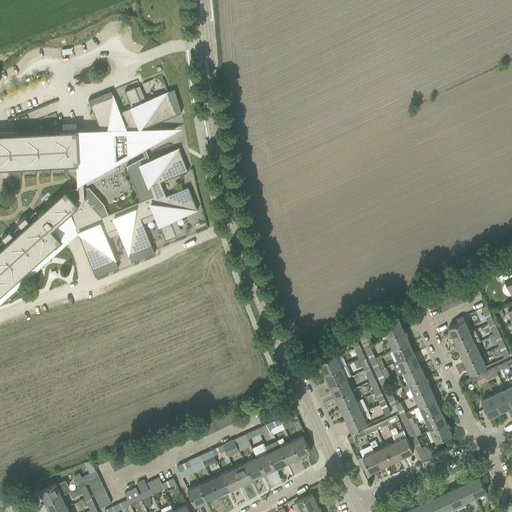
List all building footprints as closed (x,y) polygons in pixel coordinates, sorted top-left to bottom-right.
[(0,167),(77,163),(79,188),(70,188),(67,191),(65,189),(30,221),(25,216),(17,223),(22,228),(14,235),(9,230),(1,237),(6,243),(0,247),(0,299),(2,302),(10,294),(5,289),(13,282),(18,287),(26,280),(21,275),(29,268),(33,273),(41,266),(37,261),(75,226),(92,270),(95,277),(118,267),(116,260),(104,233),(118,227),(129,255),(132,262),(155,253),(152,246),(141,218),(154,213),(165,240),(176,236),(176,235),(170,220),(175,218),(198,209),(197,209),(194,200),(188,186),(166,195),(161,181),(188,171),(182,157),(179,148),(150,159),(145,148),(152,144),(147,131),(142,131),(141,129),(177,114),(181,113),(177,99),(174,89),(168,91),(141,102),(135,87),(135,86),(124,91),(131,107),(120,112),(113,95),(111,90),(88,100),(90,104),(100,130),(98,130),(85,135),(83,130),(77,130),(77,129),(0,133),(0,167)] [(511,275),(508,268),(497,273),(500,280),(504,278),(506,282),(504,283),(503,285),(502,287),(502,289),(503,292),(505,293),(507,294),(510,294),(511,294),(511,295),(511,275)] [(482,272),(475,276),(476,277),(479,285),(487,282),(483,274),(482,272)] [(475,296),(481,294),(476,283),(470,286),(475,296)] [(465,288),(470,299),(475,296),(470,286),(465,288)] [(459,290),(465,301),(470,299),(465,288),(459,290)] [(454,293),(459,304),(465,301),(459,290),(454,293)] [(448,295),(454,306),(459,304),(454,293),(448,295)] [(443,298),(448,309),(454,306),(448,295),(443,298)] [(442,311),(448,309),(443,298),(437,300),(442,311)] [(481,307),(487,320),(489,323),(494,321),(488,309),(486,305),(481,307)] [(504,316),(502,310),(498,312),(498,310),(494,312),(497,319),(504,316)] [(392,321),(389,313),(373,321),(377,328),(381,326),(387,337),(403,330),(398,318),(392,321)] [(469,332),(464,320),(448,327),(453,339),(469,332)] [(499,332),(494,321),(489,323),(494,334),(499,332)] [(364,334),(360,327),(355,329),(364,348),(369,345),(372,344),(369,336),(366,338),(364,334)] [(459,351),(475,343),(480,341),(475,329),(469,332),(453,339),(459,351)] [(387,337),(387,338),(392,349),(409,342),(403,330),(387,337)] [(500,346),(505,344),(499,332),(494,334),(500,346)] [(409,342),(392,349),(397,361),(414,353),(409,342)] [(480,355),(475,343),(459,351),(464,362),(480,355)] [(358,358),(363,356),(358,344),(353,346),(358,358)] [(510,355),(505,344),(500,346),(505,358),(510,355)] [(374,357),(369,345),(364,348),(370,359),(374,357)] [(414,353),(397,361),(393,363),(398,374),(403,372),(403,373),(419,365),(414,353)] [(324,374),(340,366),(335,355),(319,362),(324,374)] [(485,367),(480,355),(464,362),(469,374),(485,367)] [(363,370),(369,367),(363,356),(358,358),(363,370)] [(375,371),(380,369),(374,357),(370,359),(375,371)] [(505,362),(494,367),(496,371),(507,366),(505,362)] [(351,375),(346,364),(340,366),(324,374),(329,385),(346,378),(351,375)] [(408,384),(424,376),(419,365),(403,373),(408,384)] [(369,381),(374,379),(369,367),(363,370),(369,381)] [(494,367),(482,372),(484,377),(496,371),(494,367)] [(381,383),(385,381),(380,369),(375,371),(381,383)] [(482,372),(471,377),(473,382),(484,377),(482,372)] [(413,395),(430,387),(424,376),(408,384),(404,386),(406,391),(410,389),(413,395)] [(351,389),(346,378),(329,385),(335,397),(351,389)] [(374,392),(379,390),(374,379),(369,381),(374,392)] [(381,383),(386,394),(390,392),(385,381),(381,383)] [(418,406),(435,399),(430,387),(413,395),(418,406)] [(351,389),(335,397),(340,408),(356,401),(351,389)] [(504,389),(493,394),(500,411),(511,406),(504,389)] [(379,404),(384,401),(379,390),(374,392),(379,404)] [(391,405),(394,403),(395,403),(390,392),(386,394),(391,405)] [(500,411),(493,394),(481,400),(488,416),(500,411)] [(418,406),(414,409),(419,421),(424,418),(440,411),(440,410),(435,399),(418,406)] [(340,408),(345,420),(361,412),(356,401),(340,408)] [(379,404),(385,416),(390,413),(384,401),(379,404)] [(404,413),(399,401),(396,403),(395,403),(394,403),(399,415),(404,413)] [(227,412),(232,423),(237,420),(232,409),(227,412)] [(424,418),(429,429),(429,430),(446,422),(440,411),(424,418)] [(226,425),(232,423),(227,412),(221,415),(226,425)] [(291,412),(279,418),(282,422),(293,417),(291,412)] [(350,431),(367,424),(361,412),(345,420),(350,431)] [(404,413),(399,415),(405,427),(410,425),(408,420),(404,413)] [(386,424),(397,419),(395,414),(384,419),(386,424)] [(221,415),(215,417),(221,428),(226,425),(221,415)] [(215,431),(221,428),(215,417),(210,420),(215,431)] [(282,422),(279,418),(268,423),(270,428),(276,425),(282,422)] [(384,419),(373,424),(376,429),(386,424),(384,419)] [(210,420),(205,422),(210,433),(215,431),(210,420)] [(205,422),(199,425),(204,436),(210,433),(205,422)] [(445,439),(444,437),(451,434),(446,422),(429,430),(434,441),(437,440),(438,442),(445,439)] [(268,423),(257,428),(259,433),(260,435),(271,429),(270,428),(268,423)] [(373,424),(363,429),(365,434),(376,429),(373,424)] [(199,425),(193,428),(198,438),(204,436),(199,425)] [(410,439),(415,436),(410,425),(405,427),(410,439)] [(187,427),(181,430),(186,440),(192,438),(188,430),(187,427)] [(193,428),(188,430),(192,438),(193,441),(198,438),(193,428)] [(257,428),(245,434),(248,438),(248,439),(259,433),(257,428)] [(363,429),(352,434),(354,439),(365,434),(363,429)] [(181,443),(186,440),(181,430),(176,432),(181,443)] [(403,431),(392,436),(394,441),(401,457),(413,452),(405,436),(403,431)] [(176,432),(170,435),(175,446),(181,443),(176,432)] [(248,438),(245,434),(234,439),(236,443),(241,441),(248,438)] [(170,448),(175,446),(170,435),(165,437),(170,448)] [(310,452),(302,435),(290,441),(298,457),(310,452)] [(421,461),(426,459),(415,436),(410,439),(421,461)] [(164,451),(170,448),(165,437),(159,440),(164,451)] [(234,439),(223,444),(225,449),(228,456),(239,451),(236,443),(234,439)] [(159,453),(164,451),(159,440),(154,442),(159,453)] [(286,463),(298,457),(290,441),(279,446),(286,463)] [(391,462),(401,457),(394,441),(384,446),(383,446),(391,462)] [(147,442),(142,445),(147,455),(152,452),(149,445),(147,442)] [(154,442),(149,445),(152,452),(154,456),(159,453),(154,442)] [(225,449),(222,444),(211,449),(213,454),(225,449)] [(141,458),(147,455),(142,445),(136,447),(141,458)] [(279,446),(267,452),(275,468),(286,463),(279,446)] [(380,467),(391,462),(383,446),(373,451),(380,467)] [(136,460),(141,458),(136,447),(131,450),(136,460)] [(213,454),(211,449),(200,455),(202,459),(213,454)] [(130,463),(136,460),(131,450),(125,453),(130,463)] [(380,467),(373,451),(362,456),(369,472),(380,467)] [(275,468),(267,452),(256,457),(264,473),(275,468)] [(125,453),(119,455),(124,465),(130,463),(125,453)] [(119,455),(114,458),(119,468),(124,465),(119,455)] [(200,455),(188,460),(190,465),(194,472),(205,467),(202,459),(200,455)] [(256,457),(245,462),(252,478),(264,473),(256,457)] [(119,468),(114,458),(109,460),(113,470),(119,468)] [(190,465),(188,460),(177,466),(179,470),(190,465)] [(245,462),(233,467),(241,484),(252,478),(245,462)] [(233,467),(222,473),(229,489),(241,484),(233,467)] [(98,475),(95,470),(85,475),(87,480),(98,475)] [(222,473),(211,478),(218,494),(229,489),(222,473)] [(90,485),(100,481),(98,475),(87,480),(90,485)] [(479,476),(467,482),(474,496),(486,491),(479,476)] [(152,493),(163,488),(161,483),(162,483),(159,477),(147,482),(150,488),(152,493)] [(163,488),(175,482),(173,478),(162,483),(161,483),(163,488)] [(211,478),(199,483),(207,500),(218,494),(211,478)] [(56,483),(39,491),(45,502),(61,495),(69,491),(64,479),(56,483)] [(152,493),(150,488),(148,489),(144,479),(137,482),(142,492),(139,493),(138,493),(141,498),(148,494),(152,493)] [(92,491),(103,486),(100,481),(90,485),(92,491)] [(456,487),(463,502),(474,496),(467,482),(456,487)] [(195,505),(207,500),(199,483),(187,489),(195,505)] [(90,496),(84,484),(79,486),(85,498),(90,496)] [(95,496),(106,492),(103,486),(92,491),(95,496)] [(136,487),(124,493),(127,499),(129,503),(141,498),(138,493),(139,493),(136,487)] [(452,507),(463,502),(456,487),(445,492),(452,507)] [(98,502),(108,497),(106,492),(95,496),(98,502)] [(445,492),(434,497),(440,511),(452,507),(445,492)] [(296,501),(300,511),(303,511),(318,505),(312,494),(296,501)] [(61,495),(45,502),(49,511),(53,511),(66,506),(61,495)] [(89,506),(90,509),(95,506),(90,496),(85,498),(89,506)] [(0,507),(11,502),(9,499),(8,497),(0,500),(0,507)] [(100,507),(111,503),(108,497),(98,502),(100,507)] [(434,497),(422,503),(426,511),(440,511),(434,497)] [(127,499),(115,504),(118,509),(129,503),(127,499)] [(426,511),(422,503),(411,508),(412,511),(426,511)]
